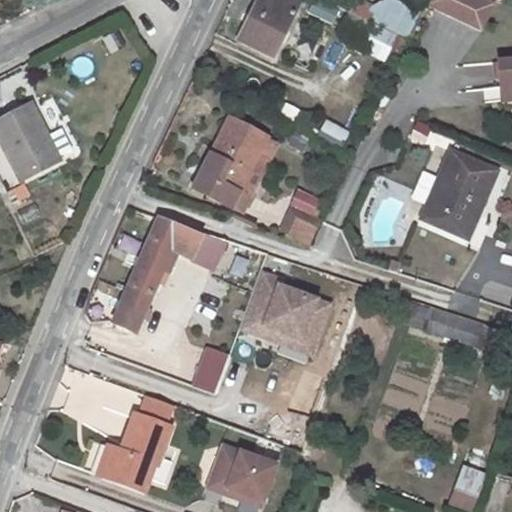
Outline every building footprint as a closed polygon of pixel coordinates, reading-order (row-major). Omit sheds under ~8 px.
[(256,0),(237,39),(272,56),(299,0),(256,0)] [(312,0),(304,14),(328,28),(336,14),(312,0)] [(334,0),(332,6),(347,13),(368,24),(374,10),(354,0),(354,1),(350,0),(334,0)] [(426,0),(422,14),(480,32),(490,1),(486,0),(426,0)] [(347,13),(337,33),(359,44),(368,24),(347,13)] [(511,61),(496,64),(499,89),(511,86),(511,61)] [(511,86),(499,89),(502,102),(511,100),(511,86)] [(58,161),(30,106),(0,121),(0,141),(20,180),(58,161)] [(242,205),(245,207),(247,203),(250,204),(257,189),(245,183),(268,139),(227,118),(201,167),(214,174),(203,195),(237,213),(242,205)] [(321,120),(315,131),(339,141),(344,130),(321,120)] [(413,123),(407,141),(421,145),(427,128),(413,123)] [(268,139),(245,183),(257,189),(279,144),(268,139)] [(481,183),(488,167),(449,150),(419,219),(467,239),(489,187),(481,183)] [(201,167),(191,188),(203,195),(214,174),(201,167)] [(488,167),(481,183),(489,187),(497,171),(488,167)] [(286,232),(285,235),(307,245),(319,222),(290,207),(279,229),(286,232)] [(175,253),(213,271),(225,241),(156,217),(110,322),(133,332),(151,294),(158,296),(175,253)] [(331,300),(261,274),(238,332),(309,359),(331,300)] [(423,328),(473,345),(480,322),(431,306),(423,328)] [(190,387),(213,393),(223,352),(199,346),(190,387)] [(139,417),(164,426),(169,408),(145,399),(139,417)] [(157,465),(169,428),(164,426),(139,417),(133,416),(120,452),(114,449),(104,478),(144,492),(154,464),(157,465)] [(272,461),(218,443),(202,490),(256,507),(272,461)] [(104,478),(114,449),(108,447),(97,476),(104,478)] [(456,464),(445,504),(468,510),(479,470),(456,464)]
